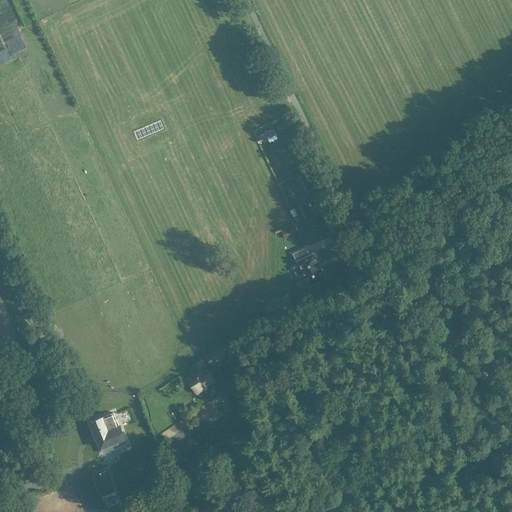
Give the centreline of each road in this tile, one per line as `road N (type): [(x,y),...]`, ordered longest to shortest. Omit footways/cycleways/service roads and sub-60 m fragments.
road 1 (track): [(511,250),(407,265),(160,437),(146,511)]
road 2 (unclassified): [(407,265),(352,221),(246,0)]
road 3 (unclassified): [(13,511),(55,392),(47,350),(0,241)]
road 4 (track): [(511,412),(455,309),(407,265)]
